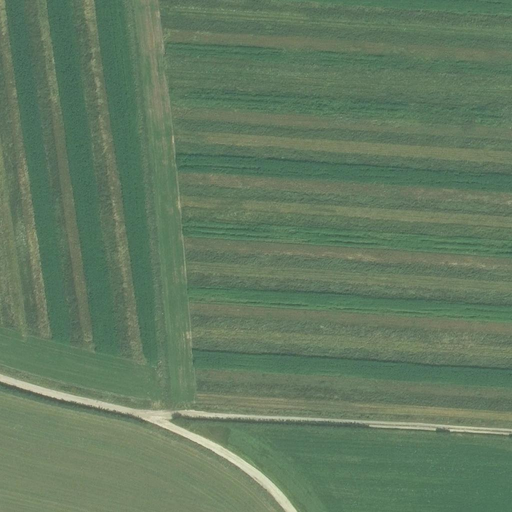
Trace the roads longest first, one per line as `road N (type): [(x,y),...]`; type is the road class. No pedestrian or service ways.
road 1 (track): [(511,434),(139,415)]
road 2 (track): [(290,511),(255,474),(208,443),(0,376)]
